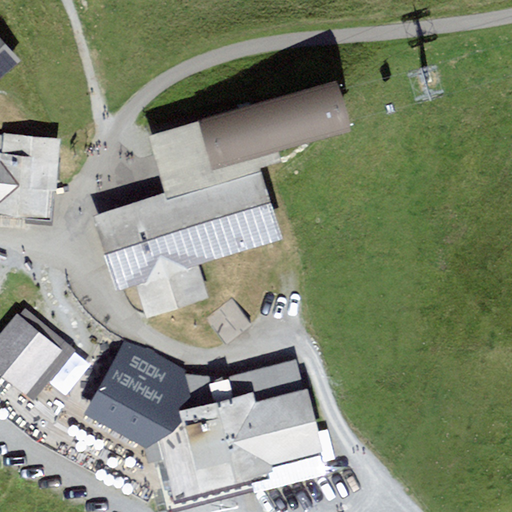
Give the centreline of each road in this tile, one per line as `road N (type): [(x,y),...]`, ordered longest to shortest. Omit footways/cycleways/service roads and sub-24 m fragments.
road 1 (track): [(406,511),(347,448),(308,349),(294,333),(271,333),(236,354),(208,359),(152,338),(112,314),(64,233)]
road 2 (track): [(106,148),(145,91),(245,47),(511,15)]
road 3 (track): [(106,148),(64,233),(42,243),(0,237)]
